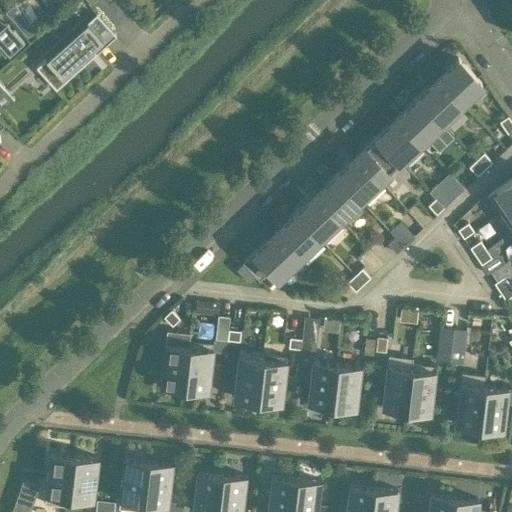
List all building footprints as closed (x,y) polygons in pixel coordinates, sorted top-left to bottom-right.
[(5,11),(27,35),(37,29),(32,20),(27,23),(14,3),(5,11)] [(86,19),(44,57),(45,57),(35,66),(55,88),(96,52),(91,47),(102,37),(86,19)] [(24,42),(13,29),(0,40),(0,46),(8,56),(24,42)] [(457,56),(436,76),(463,104),(464,104),(460,100),(481,81),(457,56)] [(443,124),(463,104),(436,76),(416,95),(443,124)] [(416,95),(396,115),(423,143),(443,124),(416,95)] [(396,115),(376,134),(402,162),(423,143),(396,115)] [(511,125),(511,121),(507,115),(499,120),(506,130),(511,125)] [(382,182),(402,162),(376,134),(355,153),(382,182)] [(483,151),(475,158),(484,167),(491,160),(483,151)] [(355,153),(335,173),(362,201),(382,182),(355,153)] [(484,167),(475,158),(468,165),(477,174),(484,167)] [(335,173),(315,192),(338,217),(358,198),(361,201),(362,201),(335,173)] [(511,175),(487,193),(499,212),(511,202),(511,175)] [(437,182),(428,190),(435,197),(443,206),(455,194),(443,182),(437,182)] [(318,236),(338,217),(315,192),(294,211),(318,236)] [(436,213),(443,206),(435,197),(428,204),(436,213)] [(511,202),(499,212),(511,230),(511,229),(511,202)] [(294,211),(274,230),(297,255),(318,236),(294,211)] [(388,228),(394,235),(403,244),(413,234),(398,219),(388,228)] [(467,221),(457,228),(463,236),(473,230),(467,221)] [(276,275),(297,255),(274,230),(242,261),(258,278),(270,268),(276,275)] [(395,251),(403,244),(394,235),(387,242),(395,251)] [(469,246),(475,254),(485,247),(479,239),(469,246)] [(491,256),(485,247),(475,254),(481,263),(491,256)] [(235,267),(248,280),(253,275),(241,262),(235,267)] [(361,267),(354,274),(362,283),(369,276),(361,267)] [(355,290),(362,283),(354,274),(346,281),(355,290)] [(493,282),(499,290),(509,283),(504,275),(493,282)] [(511,293),(511,287),(509,283),(499,290),(505,298),(511,293)] [(205,300),(195,298),(193,311),(204,312),(205,300)] [(172,324),(179,317),(171,308),(163,315),(172,324)] [(214,337),(226,338),(229,314),(217,313),(214,337)] [(450,344),(452,326),(438,325),(437,342),(450,344)] [(466,328),(452,326),(450,344),(464,345),(466,328)] [(227,338),(239,340),(240,330),(228,328),(227,338)] [(165,341),(160,383),(183,386),(188,343),(187,343),(188,338),(189,331),(166,329),(165,341)] [(376,335),(375,349),(385,350),(387,336),(376,335)] [(212,341),(211,350),(224,352),(226,338),(214,337),(213,336),(212,341)] [(300,348),(301,337),(289,336),(288,346),(300,348)] [(364,336),(362,352),(373,353),(374,337),(364,336)] [(300,348),(299,356),(307,357),(308,354),(313,355),(315,339),(313,339),(301,337),(300,348)] [(188,338),(187,343),(188,343),(183,386),(207,388),(212,341),(188,338)] [(233,395),(257,398),(262,356),(263,351),(238,348),(233,395)] [(411,361),(412,361),(412,356),(388,353),(382,405),(405,408),(411,361)] [(262,356),(257,398),(280,401),(285,359),(262,356)] [(307,400),(331,403),(336,361),(312,358),(307,400)] [(359,364),(336,361),(331,403),(354,406),(359,364)] [(411,361),(405,408),(429,411),(434,364),(412,361),(411,361)] [(461,370),(455,422),(478,425),(483,383),(484,383),(485,373),(461,370)] [(483,383),(478,425),(502,428),(505,399),(511,400),(511,386),(507,385),(484,383),(483,383)] [(68,504),(69,495),(68,495),(73,453),(50,450),(43,501),(68,504)] [(97,455),(73,453),(68,495),(69,495),(92,498),(97,455)] [(142,509),(143,500),(147,458),(124,455),(118,506),(142,509)] [(143,500),(166,503),(171,460),(147,458),(143,500)] [(192,510),(212,511),(215,511),(221,470),(197,467),(192,510)] [(239,511),(244,473),(221,470),(215,511),(239,511)] [(291,511),(296,475),(272,472),(266,511),(291,511)] [(40,480),(24,474),(18,491),(34,496),(40,480)] [(314,511),(319,478),(296,475),(291,511),(314,511)] [(369,511),(373,484),(349,482),(345,511),(369,511)] [(393,511),(396,487),(373,484),(369,511),(393,511)] [(427,511),(451,511),(454,494),(430,491),(427,511)] [(475,511),(477,497),(454,494),(451,511),(475,511)] [(103,511),(105,499),(96,498),(94,511),(103,511)] [(105,499),(103,511),(112,511),(114,500),(105,499)] [(168,501),(167,511),(179,511),(181,502),(168,501)]
